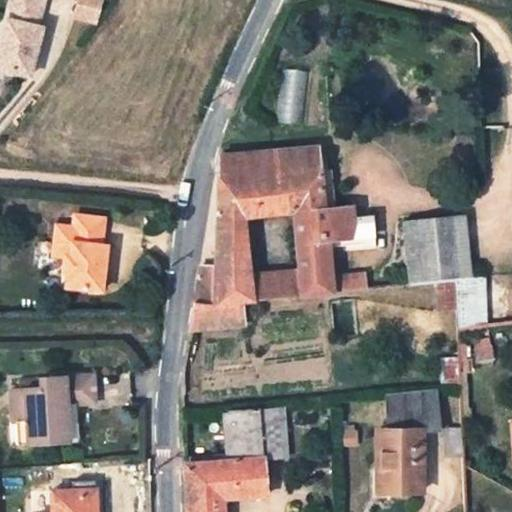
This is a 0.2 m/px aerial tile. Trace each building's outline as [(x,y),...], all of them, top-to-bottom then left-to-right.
[(47,0),(13,0),(0,50),(0,69),(31,78),(44,30),(39,29),(47,0)] [(78,0),(74,17),(97,24),(103,0),(78,0)] [(304,113),(304,70),(284,70),(284,113),(304,113)] [(297,271),(300,271),(302,295),(330,292),(325,242),(345,240),(346,246),(372,244),(370,217),(350,218),(349,206),(332,207),(329,171),(319,172),(317,147),(218,156),(217,163),(214,228),(241,225),(240,218),(239,209),(291,204),(292,211),(297,271)] [(239,209),(240,218),(292,211),(291,204),(239,209)] [(463,214),(400,222),(407,283),(435,280),(455,278),(471,276),(463,214)] [(61,225),(58,241),(69,242),(67,256),(64,272),(69,273),(67,286),(102,292),(109,247),(104,247),(109,220),(79,215),(77,227),(61,225)] [(241,225),(214,228),(212,267),(211,305),(238,304),(250,301),(246,275),(241,225)] [(67,256),(69,242),(58,241),(56,255),(67,256)] [(211,305),(212,267),(199,267),(191,323),(189,330),(239,325),(238,304),(211,305)] [(345,291),(369,286),(366,269),(342,274),(345,291)] [(297,271),(246,275),(250,301),(302,295),(300,271),(297,271)] [(483,324),(482,275),(471,276),(455,278),(456,308),(456,327),(483,324)] [(435,280),(436,309),(456,308),(455,278),(435,280)] [(458,361),(446,360),(444,372),(458,372),(458,361)] [(92,374),(38,378),(39,389),(22,391),(10,391),(12,420),(16,420),(25,419),(26,443),(68,440),(65,403),(74,403),(94,401),(92,374)] [(39,389),(38,378),(21,380),(22,391),(39,389)] [(384,395),(383,429),(374,429),(374,492),(419,492),(419,430),(438,430),(438,391),(384,395)] [(65,403),(68,440),(77,440),(74,403),(65,403)] [(258,409),(261,460),(285,457),(281,407),(258,409)] [(258,409),(228,413),(230,450),(231,460),(185,464),(185,511),(220,511),(220,498),(262,494),(261,460),(258,409)] [(195,454),(195,415),(182,415),(184,455),(195,454)] [(18,444),(26,443),(25,419),(16,420),(18,444)] [(460,428),(444,428),(444,456),(461,456),(460,428)] [(231,460),(230,450),(195,454),(184,455),(185,464),(231,460)] [(84,490),(83,479),(67,480),(67,490),(84,490)] [(95,511),(95,489),(84,490),(67,490),(50,491),(50,504),(42,504),(42,511),(95,511)]
